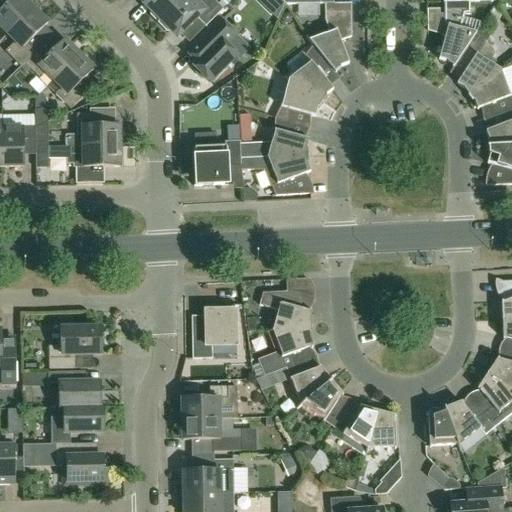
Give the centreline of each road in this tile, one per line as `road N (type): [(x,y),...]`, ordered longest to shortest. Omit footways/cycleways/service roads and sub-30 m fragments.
road 1 (residential): [(158,194),(157,96),(131,49),(81,0)]
road 2 (residential): [(144,511),(143,410),(161,341),(159,299)]
road 3 (residential): [(410,392),(359,373),(345,357),(336,239)]
road 4 (residential): [(336,239),(340,125),(357,98),(397,89)]
road 5 (residential): [(410,392),(461,359),(461,236)]
road 6 (residential): [(461,236),(456,135),(446,108),(397,89)]
road 7 (tertiary): [(336,239),(157,248)]
road 8 (residential): [(159,299),(0,301)]
road 9 (residential): [(158,194),(0,195)]
road 10 (tertiary): [(157,248),(0,250)]
road 11 (tertiary): [(461,236),(336,239)]
road 12 (residential): [(418,511),(410,392)]
